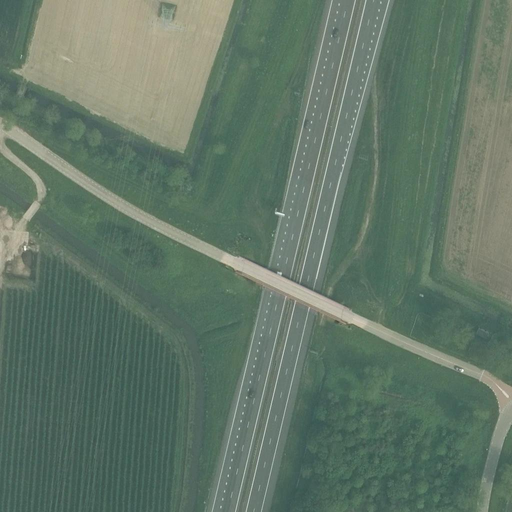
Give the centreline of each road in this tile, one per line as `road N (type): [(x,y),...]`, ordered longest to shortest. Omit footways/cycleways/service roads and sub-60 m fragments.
road 1 (unclassified): [(511,403),(486,377),(132,212),(0,124)]
road 2 (motorway): [(347,0),(227,511)]
road 3 (motorway): [(253,511),(373,0)]
road 4 (track): [(29,144),(54,145),(229,224),(252,206),(319,0)]
road 5 (track): [(511,314),(441,280),(436,270),(480,0)]
road 6 (track): [(391,337),(448,0)]
road 7 (track): [(371,328),(384,290),(421,0)]
road 8 (track): [(243,215),(263,249),(200,511)]
road 9 (track): [(197,245),(299,0)]
road 10 (track): [(321,326),(332,282),(368,212),(373,80)]
road 11 (track): [(264,0),(195,214)]
road 12 (track): [(0,278),(3,241),(41,189),(0,139)]
